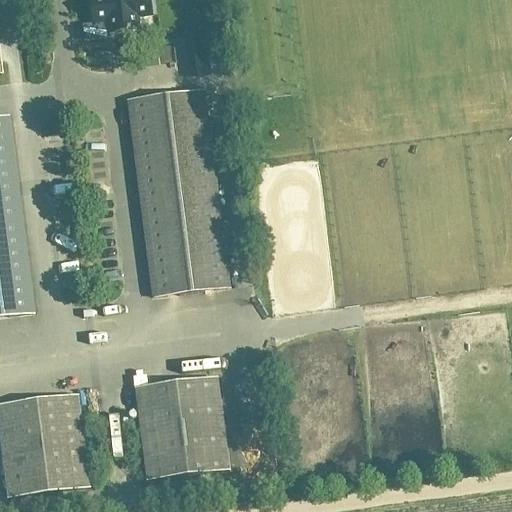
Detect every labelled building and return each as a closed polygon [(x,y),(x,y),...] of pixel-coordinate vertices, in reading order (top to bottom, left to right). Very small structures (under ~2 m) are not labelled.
[(98,0),(90,1),(93,26),(119,23),(116,5),(135,3),(135,0),(98,0)] [(230,292),(205,94),(127,104),(152,302),(230,292)] [(0,322),(33,318),(9,120),(0,120),(0,322)] [(89,372),(55,374),(56,385),(90,383),(89,372)] [(228,475),(217,381),(136,391),(147,485),(228,475)] [(78,398),(0,408),(0,441),(9,503),(91,492),(78,398)]
